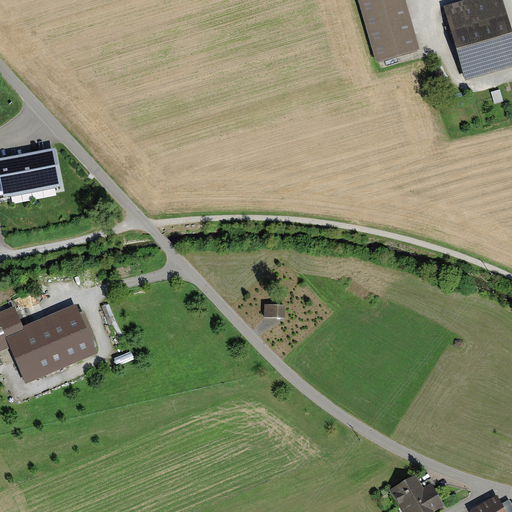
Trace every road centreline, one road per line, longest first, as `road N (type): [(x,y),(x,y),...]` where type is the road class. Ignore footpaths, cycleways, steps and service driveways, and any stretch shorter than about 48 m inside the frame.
road 1 (unclassified): [(422,461),(292,377),(0,65)]
road 2 (track): [(0,252),(145,222),(287,217),(431,243),(511,276)]
